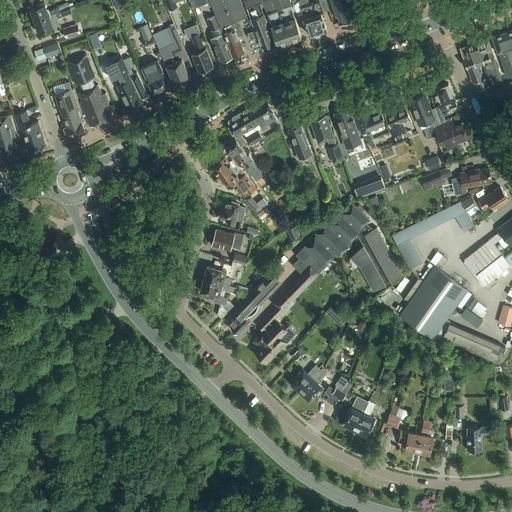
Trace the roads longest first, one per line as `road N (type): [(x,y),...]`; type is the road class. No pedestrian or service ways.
road 1 (primary): [(133,151),(267,80),(433,23)]
road 2 (residential): [(511,480),(433,484),(365,467),(319,443),(234,367)]
road 3 (residential): [(234,367),(180,311),(207,191),(184,152)]
road 4 (track): [(100,511),(105,352),(110,322),(124,303)]
road 5 (residential): [(272,92),(293,114),(363,90),(383,96),(455,67)]
road 6 (tertiary): [(213,394),(316,485),(376,511)]
road 7 (tertiary): [(97,251),(124,303),(213,394)]
road 8 (unclassified): [(63,162),(6,0)]
